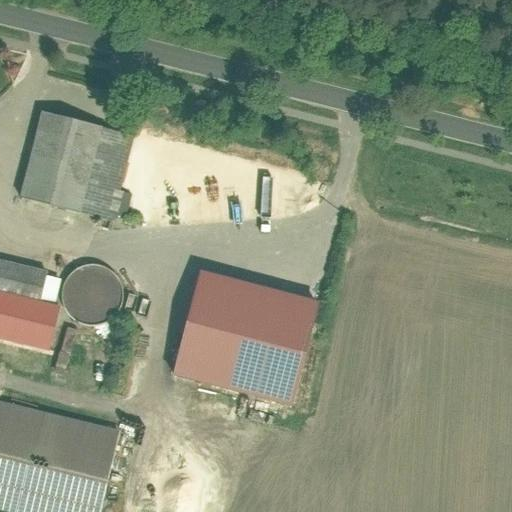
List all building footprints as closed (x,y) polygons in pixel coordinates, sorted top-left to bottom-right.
[(135,135),(41,109),(16,198),(111,224),(135,135)] [(58,273),(0,257),(0,333),(40,344),(58,273)] [(109,316),(116,308),(119,299),(119,289),(116,280),(110,272),(101,267),(92,265),(82,265),(73,269),(66,276),(61,284),(60,294),(61,304),(66,312),(73,319),(82,323),(92,324),(101,321),(109,316)] [(318,296),(200,267),(173,372),(292,402),(318,296)] [(0,509),(11,511),(99,511),(121,426),(0,396),(0,509)]
